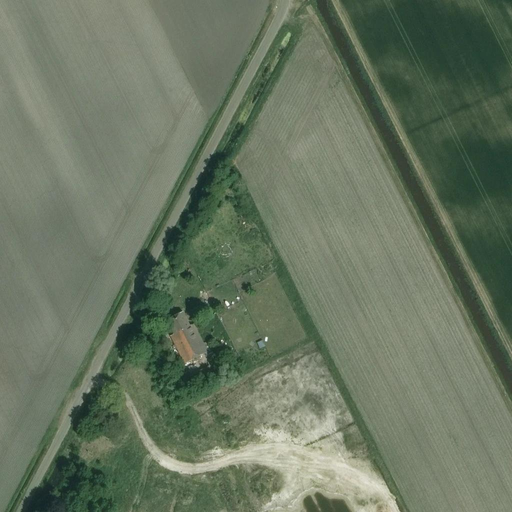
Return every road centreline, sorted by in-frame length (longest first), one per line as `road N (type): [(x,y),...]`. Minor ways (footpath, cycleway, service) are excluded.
road 1 (unclassified): [(282,0),(20,511)]
road 2 (track): [(282,4),(317,22),(511,410)]
road 3 (track): [(334,0),(511,353)]
